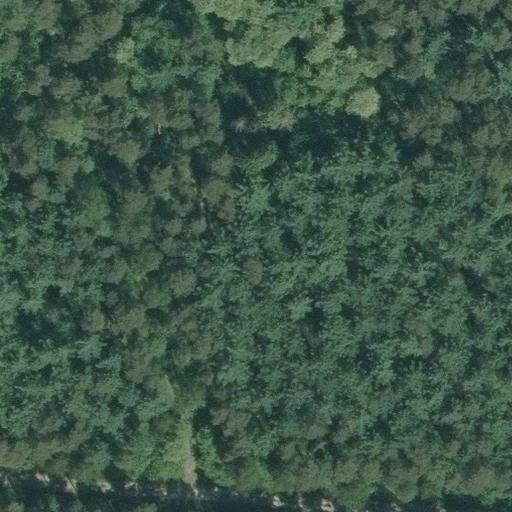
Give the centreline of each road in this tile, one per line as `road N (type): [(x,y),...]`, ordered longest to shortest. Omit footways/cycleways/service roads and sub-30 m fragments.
road 1 (track): [(33,0),(196,480)]
road 2 (track): [(196,480),(511,502)]
road 3 (track): [(0,466),(196,480)]
